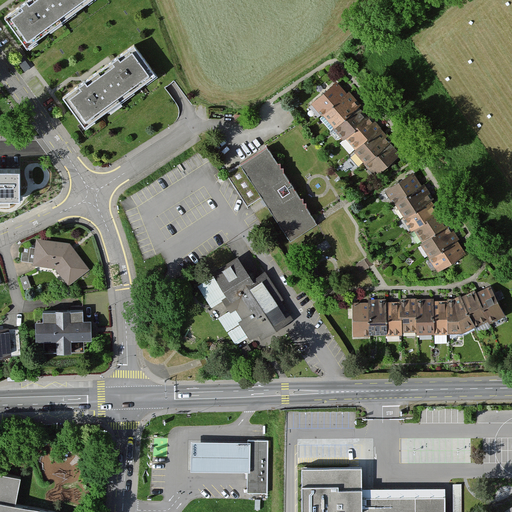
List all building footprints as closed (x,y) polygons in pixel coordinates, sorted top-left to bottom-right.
[(29,0),(8,17),(31,46),(91,0),(29,0)] [(152,77),(131,47),(62,97),(83,127),(152,77)] [(353,94),(341,78),(310,98),(335,130),(355,157),(380,187),(398,209),(414,244),(435,270),(467,254),(445,211),(414,170),(383,131),(353,94)] [(312,223),(265,150),(237,168),(283,241),(312,223)] [(0,198),(16,198),(16,172),(0,172),(0,198)] [(72,242),(37,239),(34,266),(57,268),(71,286),(93,269),(72,242)] [(247,343),(289,317),(262,273),(248,282),(234,260),(209,276),(223,300),(221,301),(247,343)] [(470,330),(501,316),(487,286),(464,296),(438,300),(416,301),(384,304),(352,305),(352,339),(384,338),(418,338),(445,336),(470,330)] [(171,343),(176,351),(182,355),(189,358),(203,355),(207,361),(209,367),(237,357),(208,312),(193,304),(184,301),(172,297),(162,298),(153,312),(150,326),(163,323),(165,331),(171,343)] [(52,344),(53,355),(65,355),(64,343),(87,342),(86,312),(38,314),(38,325),(30,326),(31,345),(52,344)] [(9,327),(0,327),(0,357),(11,356),(9,327)] [(250,470),(250,439),(191,438),(191,469),(250,470)] [(265,439),(248,439),(247,469),(247,492),(267,492),(268,439),(265,439)] [(301,470),(302,488),(338,488),(338,493),(350,493),(362,493),(361,470),(301,470)] [(22,476),(0,472),(0,511),(34,511),(16,509),(22,476)] [(461,511),(461,483),(453,483),(453,511),(461,511)] [(338,488),(302,488),(301,511),(445,511),(445,494),(362,494),(362,493),(350,493),(338,493),(338,488)]
